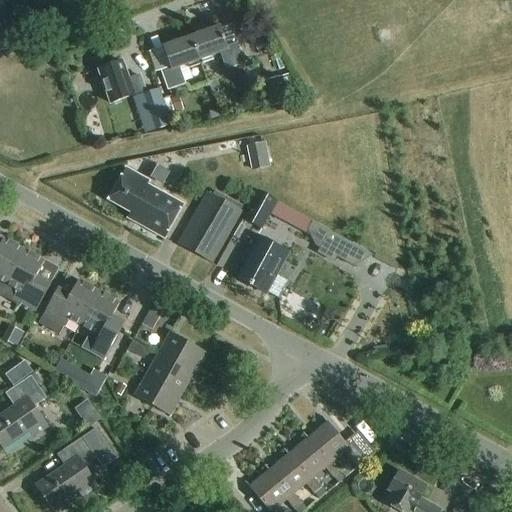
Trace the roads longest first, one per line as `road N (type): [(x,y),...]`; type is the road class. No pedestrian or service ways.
road 1 (residential): [(0,182),(301,351)]
road 2 (unclassified): [(511,465),(301,351)]
road 3 (unclassified): [(131,511),(243,435),(272,404),(301,351)]
road 4 (residential): [(69,0),(92,37),(195,0)]
